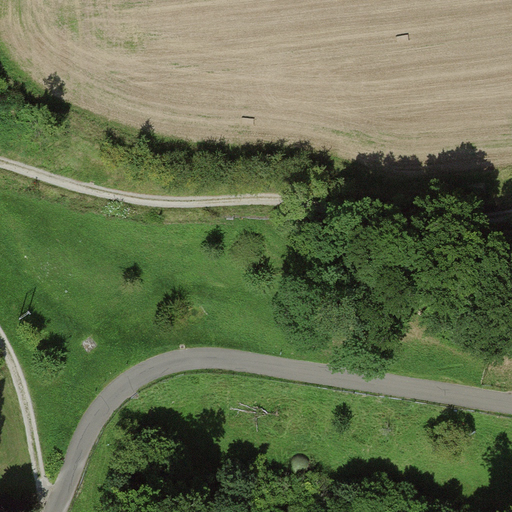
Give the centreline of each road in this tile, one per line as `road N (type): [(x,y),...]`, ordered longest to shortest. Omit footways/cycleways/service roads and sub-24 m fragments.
road 1 (unclassified): [(58,511),(96,419),(119,387),(148,373),(198,362),(511,402)]
road 2 (track): [(511,215),(481,222),(122,198),(0,162)]
road 3 (track): [(0,341),(25,391),(44,511)]
